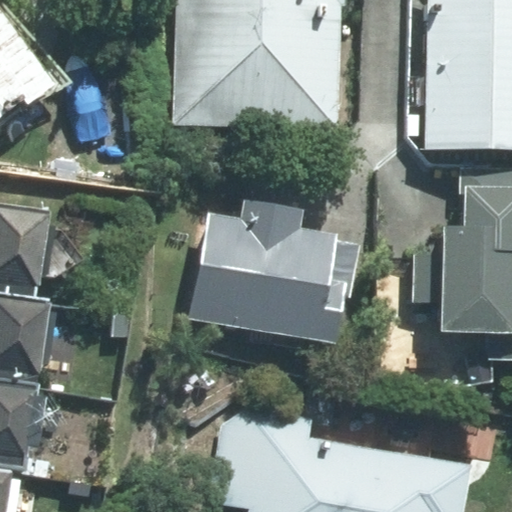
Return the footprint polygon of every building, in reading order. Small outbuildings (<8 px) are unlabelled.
[(166,0),(163,124),(326,129),(329,0),(166,0)] [(511,0),(416,0),(413,150),(511,151),(511,0)] [(0,111),(37,85),(0,33),(0,111)] [(126,138),(67,129),(60,177),(119,186),(126,138)] [(511,170),(454,171),(455,228),(426,228),(426,257),(404,257),(405,304),(427,304),(427,335),(456,335),(456,362),(511,360),(511,170)] [(229,202),(226,220),(195,215),(177,319),(318,343),(336,238),(283,229),(286,212),(229,202)] [(0,208),(0,291),(22,294),(33,213),(0,208)] [(0,301),(0,378),(20,381),(29,305),(0,301)] [(0,385),(0,462),(7,463),(16,387),(0,385)] [(445,511),(454,469),(296,443),(300,420),(218,405),(201,501),(237,508),(236,511),(445,511)]
